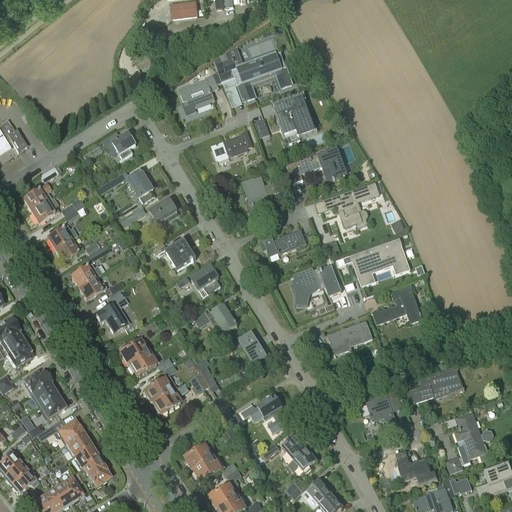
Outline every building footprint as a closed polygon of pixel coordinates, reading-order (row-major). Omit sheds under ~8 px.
[(220,0),(209,0),(210,5),(214,4),(215,14),(222,13),(220,0)] [(223,0),(225,11),(234,10),(232,0),(223,0)] [(170,24),(197,22),(196,6),(169,8),(170,24)] [(218,75),(222,86),(235,80),(244,104),(256,99),(250,84),(276,74),(281,90),(292,86),(281,56),(237,72),(230,54),(217,62),(221,73),(218,75)] [(149,61),(147,62),(136,68),(142,77),(155,69),(149,61)] [(205,81),(206,82),(179,92),(187,114),(215,104),(211,91),(218,88),(218,87),(222,86),(218,75),(205,81)] [(285,140),(296,135),(298,139),(297,140),(298,142),(299,141),(298,139),(315,133),(302,99),(274,110),(285,140)] [(264,123),(254,127),(259,139),(269,136),(264,123)] [(0,137),(5,146),(9,144),(10,143),(15,150),(18,155),(26,150),(16,134),(15,135),(11,129),(7,124),(0,128),(0,134),(0,135),(0,137)] [(0,135),(0,134),(0,158),(15,150),(10,143),(9,144),(5,146),(0,137),(0,135)] [(247,154),(246,151),(252,149),(247,134),(240,136),(241,139),(212,150),(216,162),(217,165),(228,161),(247,154)] [(107,151),(113,147),(123,162),(133,156),(130,151),(136,148),(129,136),(120,141),(117,136),(102,144),(107,151)] [(100,148),(87,155),(90,161),(103,153),(100,148)] [(337,150),(286,169),(293,187),(303,184),(301,178),(324,170),(326,171),(324,175),(327,184),(341,179),(336,167),(343,165),(337,150)] [(266,171),(260,157),(256,158),(261,172),(266,171)] [(54,171),(40,179),(44,185),(58,176),(54,171)] [(140,201),(144,207),(139,209),(140,210),(146,206),(147,206),(154,201),(156,200),(152,194),(153,193),(142,174),(128,182),(140,201)] [(120,178),(97,192),(100,198),(124,183),(120,178)] [(242,185),(246,194),(242,196),(250,217),(272,209),(267,195),(273,193),(274,196),(281,194),(277,183),(269,186),(270,187),(264,189),(261,179),(242,185)] [(353,193),(315,207),(319,216),(337,210),(339,216),(340,215),(342,221),(345,231),(357,227),(358,231),(367,228),(365,223),(366,222),(368,219),(366,216),(364,214),(361,215),(357,205),(379,198),(375,186),(353,193)] [(31,214),(47,204),(51,202),(47,195),(50,193),(47,187),(37,193),(37,194),(23,202),(31,214)] [(61,215),(65,220),(76,214),(84,208),(80,201),(71,207),(72,208),(61,215)] [(178,216),(177,214),(170,202),(150,215),(148,216),(151,219),(150,223),(151,226),(153,229),(157,229),(160,229),(163,227),(163,225),(178,216)] [(52,211),(47,204),(31,214),(39,227),(59,215),(55,209),(52,211)] [(143,211),(121,225),(125,231),(147,217),(143,211)] [(76,214),(65,220),(69,226),(79,219),(76,214)] [(47,241),(55,253),(70,244),(66,237),(71,234),(67,228),(47,241)] [(264,244),(260,246),(263,254),(267,253),(270,260),(279,256),(280,258),(307,247),(301,233),(274,243),(272,240),(263,243),(264,244)] [(196,261),(184,242),(171,251),(175,257),(170,260),(177,272),(196,261)] [(349,259),(352,266),(352,265),(354,265),(362,288),(372,284),(368,273),(393,264),(397,275),(407,272),(399,249),(401,248),(402,248),(399,242),(349,259)] [(75,251),(70,244),(55,253),(63,266),(83,253),(79,248),(75,251)] [(333,245),(322,248),(326,262),(338,258),(333,245)] [(86,253),(90,258),(100,252),(96,246),(86,253)] [(167,251),(163,246),(153,252),(153,253),(156,258),(167,251)] [(100,252),(90,258),(93,264),(110,253),(107,248),(100,252)] [(338,270),(346,268),(344,261),(336,264),(338,270)] [(94,282),(102,277),(97,269),(94,271),(91,267),(71,279),(79,292),(94,282)] [(327,289),(330,299),(341,295),(331,269),(321,273),(320,271),(313,274),(312,272),(302,275),(304,280),(292,284),(296,294),(303,291),(305,297),(327,289)] [(212,270),(191,282),(198,294),(204,291),(209,298),(220,289),(216,283),(219,281),(212,270)] [(180,291),(190,285),(186,278),(176,285),(180,291)] [(99,289),(94,282),(79,292),(87,304),(107,292),(103,286),(99,289)] [(120,285),(110,291),(114,297),(124,291),(120,285)] [(347,295),(355,292),(353,286),(345,289),(346,293),(347,295)] [(377,327),(385,325),(407,316),(411,326),(422,322),(412,296),(414,295),(412,288),(390,296),(393,303),(395,302),(397,308),(381,314),(380,312),(372,315),(377,327)] [(107,301),(111,308),(99,315),(100,315),(95,318),(100,325),(105,322),(114,337),(125,330),(115,314),(127,306),(123,300),(124,300),(120,294),(107,301)] [(208,318),(205,313),(193,321),(199,331),(211,324),(215,331),(219,329),(224,337),(237,329),(224,308),(208,318)] [(0,346),(20,334),(12,322),(0,329),(0,346)] [(154,324),(136,335),(140,342),(158,331),(154,324)] [(327,339),(333,353),(335,358),(351,352),(349,347),(360,343),(362,346),(373,342),(366,324),(327,339)] [(24,341),(20,334),(0,346),(7,358),(25,347),(22,342),(24,341)] [(252,335),(239,343),(254,368),(267,360),(252,335)] [(128,367),(129,368),(149,356),(148,355),(147,356),(140,344),(127,352),(127,351),(119,356),(127,367),(128,367)] [(33,359),(30,354),(32,353),(28,348),(27,349),(25,347),(7,358),(16,371),(29,363),(29,362),(33,359)] [(156,368),(149,356),(129,368),(136,380),(156,368)] [(162,374),(172,368),(168,362),(158,368),(162,374)] [(215,385),(208,372),(202,362),(196,366),(202,376),(210,389),(215,385)] [(172,368),(162,374),(165,380),(175,374),(172,368)] [(31,397),(51,384),(43,372),(24,385),(31,397)] [(425,390),(407,396),(411,407),(434,399),(433,397),(447,392),(450,398),(463,393),(455,372),(423,384),(425,390)] [(196,380),(204,392),(210,389),(202,376),(196,380)] [(0,382),(0,390),(9,384),(6,379),(0,382)] [(167,380),(144,394),(143,395),(151,407),(152,406),(153,408),(172,396),(176,393),(167,380)] [(204,392),(196,380),(190,384),(198,396),(204,392)] [(9,384),(0,390),(0,393),(2,397),(13,390),(9,384)] [(52,385),(51,384),(31,397),(39,409),(57,398),(57,397),(59,396),(55,391),(54,392),(50,386),(52,385)] [(185,387),(176,389),(178,396),(187,394),(185,387)] [(385,398),(386,400),(367,407),(373,425),(384,421),(387,427),(395,424),(390,410),(399,407),(395,394),(385,398)] [(174,400),(172,396),(153,408),(160,420),(168,415),(167,414),(180,406),(176,399),(174,400)] [(47,422),(67,410),(62,402),(61,403),(57,398),(39,409),(47,422)] [(282,412),(275,400),(250,415),(255,424),(263,419),(265,422),(276,415),(281,423),(273,429),(278,435),(289,426),(280,413),(282,412)] [(486,412),(496,408),(494,403),(484,406),(486,412)] [(18,405),(11,410),(14,415),(22,411),(18,405)] [(7,407),(1,412),(4,416),(10,411),(7,407)] [(245,421),(251,417),(250,415),(255,412),(252,408),(241,415),(245,421)] [(484,448),(483,444),(490,445),(494,440),(491,434),(485,433),(481,438),(480,438),(472,415),(456,421),(460,432),(459,433),(454,435),(458,445),(459,444),(460,449),(458,450),(461,460),(459,461),(458,460),(446,465),(450,477),(463,473),(461,469),(470,466),(469,462),(480,458),(482,465),(496,460),(494,453),(488,456),(485,447),(484,448)] [(83,437),(82,436),(83,435),(80,431),(79,431),(78,431),(75,425),(59,435),(66,448),(83,437)] [(32,441),(43,434),(39,428),(28,435),(32,441)] [(21,429),(11,437),(16,441),(25,434),(21,429)] [(227,435),(233,445),(239,441),(233,431),(227,435)] [(87,444),(83,437),(66,448),(74,460),(90,449),(91,447),(88,443),(87,444)] [(283,450),(293,463),(306,452),(295,440),(283,450)] [(213,461),(209,454),(214,451),(208,441),(196,449),(199,453),(193,456),(185,461),(192,473),(193,472),(194,474),(215,462),(214,460),(213,461)] [(274,446),(262,456),(267,461),(278,451),(274,446)] [(98,462),(98,461),(98,460),(96,455),(94,456),(90,449),(74,460),(82,472),(83,471),(98,462)] [(4,464),(0,467),(0,473),(0,474),(0,475),(3,478),(4,478),(5,479),(21,465),(10,452),(1,460),(4,464)] [(306,452),(293,463),(287,468),(293,476),(299,470),(306,477),(311,473),(309,471),(316,465),(306,452)] [(406,455),(395,459),(398,468),(398,469),(404,486),(431,477),(426,462),(410,467),(406,455)] [(102,468),(98,462),(83,471),(96,491),(101,488),(101,487),(110,481),(105,474),(106,474),(105,472),(103,468),(102,468)] [(222,473),(215,462),(194,474),(202,486),(222,473)] [(21,465),(5,479),(7,481),(6,482),(9,486),(11,486),(12,488),(28,474),(21,465)] [(489,486),(477,490),(481,501),(507,491),(508,492),(511,490),(511,472),(510,466),(485,474),(489,486)] [(227,479),(237,473),(233,467),(223,474),(227,479)] [(227,479),(230,484),(226,486),(228,489),(218,496),(217,495),(209,500),(216,511),(217,511),(221,511),(239,501),(238,499),(237,500),(233,494),(237,492),(239,487),(235,482),(241,479),(237,473),(227,479)] [(28,474),(12,488),(13,489),(13,490),(16,494),(17,494),(20,497),(35,484),(36,483),(28,474)] [(70,480),(60,487),(61,489),(71,505),(72,504),(73,505),(77,503),(77,502),(82,499),(75,488),(82,484),(76,476),(70,480)] [(291,498),(304,487),(299,481),(286,493),(291,498)] [(455,482),(450,484),(454,496),(455,497),(460,495),(460,497),(472,493),(467,481),(456,485),(455,482)] [(452,511),(447,498),(454,496),(450,484),(450,483),(442,485),(443,487),(427,493),(429,498),(413,503),(416,511),(432,511),(434,511),(433,511),(452,511)] [(308,494),(319,508),(331,498),(320,484),(308,494)] [(60,487),(51,493),(52,495),(62,511),(63,510),(64,511),(67,509),(68,508),(71,505),(61,489),(60,487)] [(304,487),(291,498),(295,503),(308,491),(304,487)] [(51,493),(41,499),(42,501),(49,511),(60,511),(62,511),(52,495),(51,493)] [(341,511),(342,511),(331,498),(319,508),(322,511),(341,511)] [(49,511),(42,501),(31,508),(33,511),(49,511)] [(246,511),(239,501),(221,511),(246,511)]
